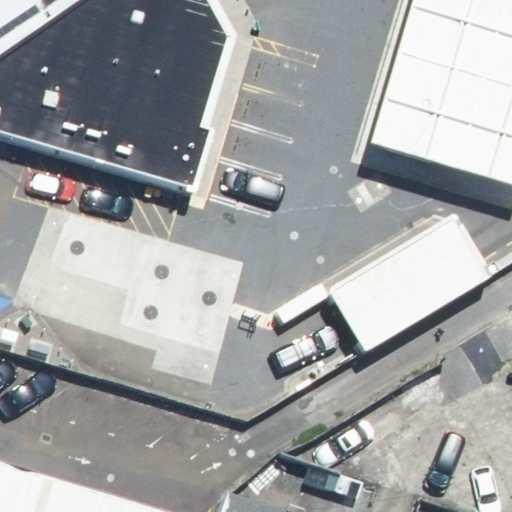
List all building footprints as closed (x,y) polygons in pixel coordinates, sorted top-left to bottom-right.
[(0,0),(0,41),(58,0),(0,0)] [(89,30),(69,0),(58,0),(0,41),(0,204),(114,240),(153,75),(122,34),(89,30)] [(511,0),(399,0),(356,157),(511,199),(511,0)] [(453,225),(321,307),(363,374),(495,292),(453,225)] [(0,511),(268,511),(222,498),(217,511),(143,511),(0,469),(0,511)]
